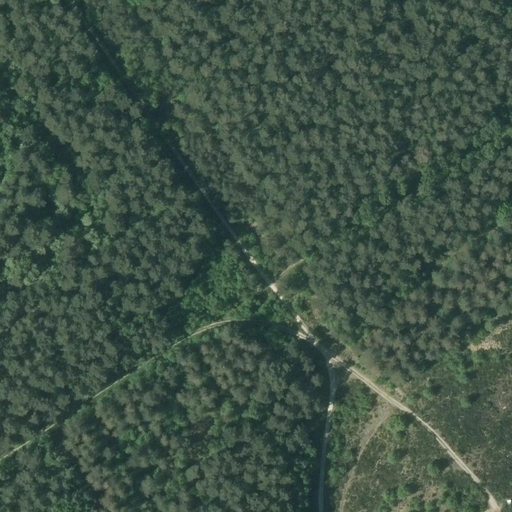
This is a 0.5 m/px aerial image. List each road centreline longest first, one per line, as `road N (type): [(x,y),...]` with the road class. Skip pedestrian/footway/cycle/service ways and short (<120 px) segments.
road 1 (track): [(70,0),(326,353),(332,389),(319,511)]
road 2 (track): [(269,283),(0,459)]
road 3 (track): [(326,353),(426,428),(495,507)]
